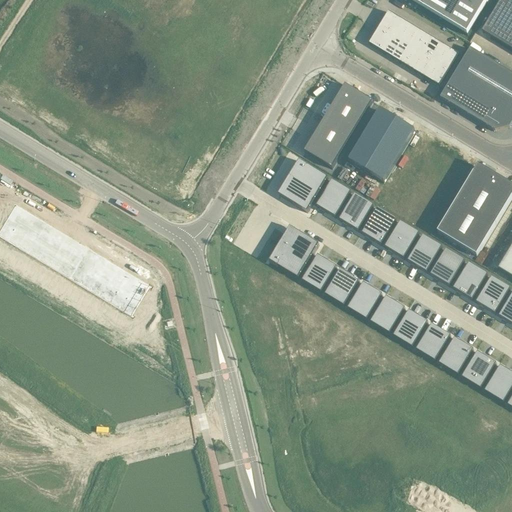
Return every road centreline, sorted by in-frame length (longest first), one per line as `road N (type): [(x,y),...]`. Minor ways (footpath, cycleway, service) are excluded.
road 1 (unclassified): [(316,46),(188,245)]
road 2 (unclassified): [(316,46),(511,161)]
road 3 (tertiary): [(0,129),(188,245)]
